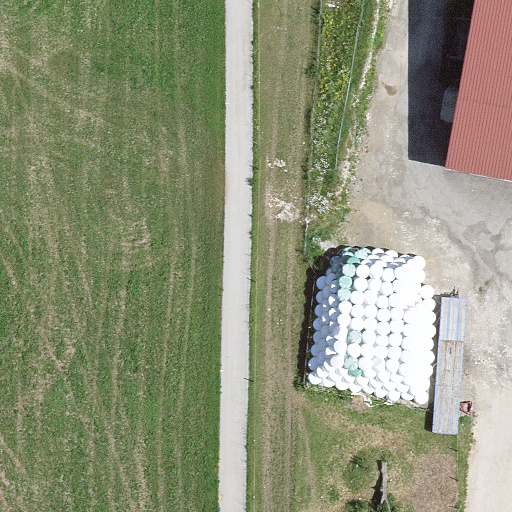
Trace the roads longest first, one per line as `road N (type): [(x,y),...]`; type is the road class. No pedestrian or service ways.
road 1 (track): [(233,511),(237,0)]
road 2 (unknown): [(492,511),(511,359)]
